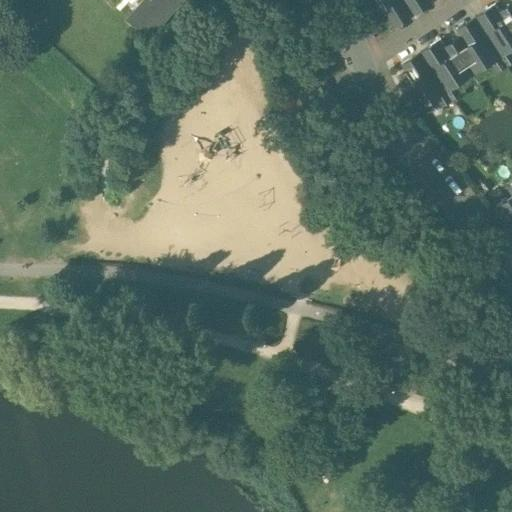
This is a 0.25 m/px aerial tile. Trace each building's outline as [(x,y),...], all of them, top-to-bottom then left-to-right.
[(144,0),(134,12),(155,31),(183,0),(144,0)] [(404,0),(363,0),(373,15),(382,9),(393,27),(413,14),(404,0)] [(404,0),(413,14),(434,1),(432,0),(404,0)] [(466,45),(450,55),(440,39),(401,64),(411,80),(403,86),(418,109),(511,47),(511,15),(505,20),(495,3),(456,29),(466,45)] [(328,102),(319,82),(298,91),(306,111),(328,102)] [(511,195),(495,207),(510,230),(511,228),(511,195)]
